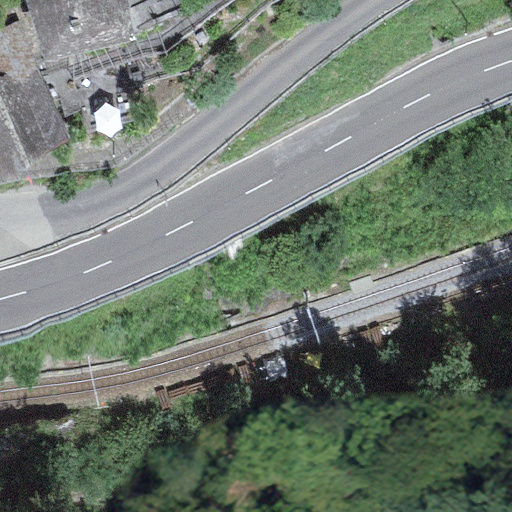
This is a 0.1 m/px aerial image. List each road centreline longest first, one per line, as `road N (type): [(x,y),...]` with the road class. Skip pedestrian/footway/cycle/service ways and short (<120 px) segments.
road 1 (secondary): [(511,60),(433,92),(143,248),(0,300)]
road 2 (unclassified): [(0,221),(134,187),(373,0)]
